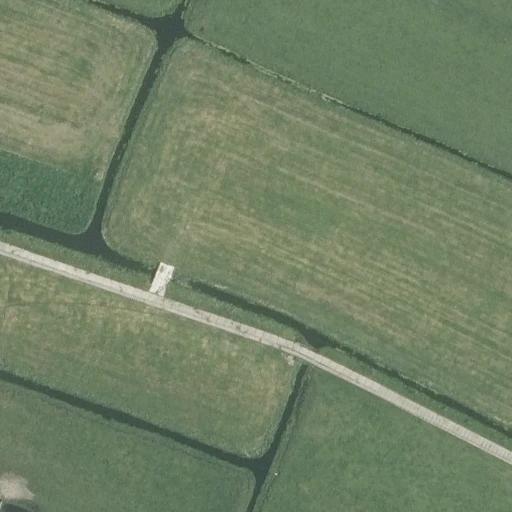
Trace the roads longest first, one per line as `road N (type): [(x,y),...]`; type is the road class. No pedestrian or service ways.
road 1 (track): [(511,460),(294,351),(152,300),(167,264)]
road 2 (track): [(152,300),(0,250)]
